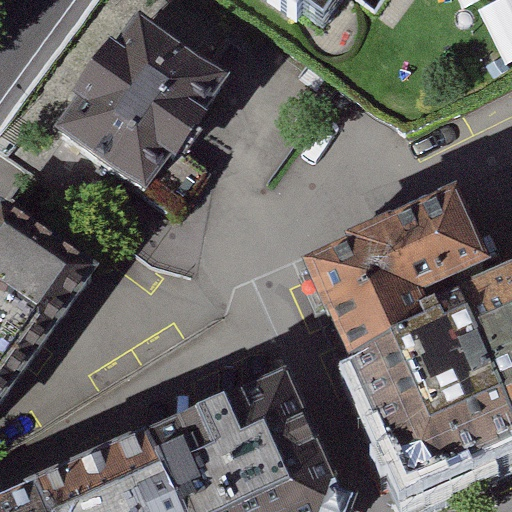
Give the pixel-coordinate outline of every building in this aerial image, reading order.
[(307,0),(234,0),(281,35),(307,0)] [(233,100),(135,32),(49,154),(147,223),(233,100)] [(330,322),(354,375),(426,343),(420,329),(425,327),(415,308),(484,277),(455,212),(389,242),(388,241),(353,257),(355,260),(309,281),(328,323),(330,322)] [(0,429),(96,287),(0,222),(0,429)] [(511,289),(457,313),(511,437),(511,289)] [(511,451),(511,437),(457,313),(425,327),(420,329),(426,343),(354,375),(404,493),(407,495),(410,496),(413,496),(416,496),(511,451)] [(171,511),(336,511),(284,395),(148,457),(171,511)] [(171,511),(148,457),(147,455),(35,504),(36,506),(38,511),(171,511)]
